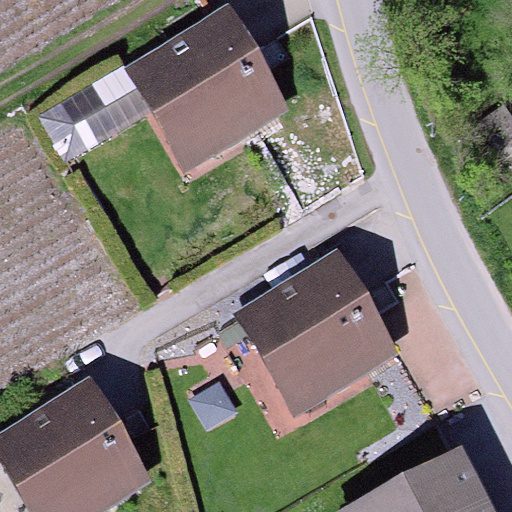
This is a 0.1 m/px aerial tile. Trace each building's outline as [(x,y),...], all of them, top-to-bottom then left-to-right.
[(212,22),(109,79),(162,173),(265,116),(212,22)] [(511,127),(499,111),(480,126),(511,166),(511,127)] [(314,263),(212,316),(268,423),(370,370),(314,263)] [(74,383),(0,419),(0,498),(6,511),(85,511),(127,492),(74,383)] [(471,511),(443,458),(335,511),(471,511)]
